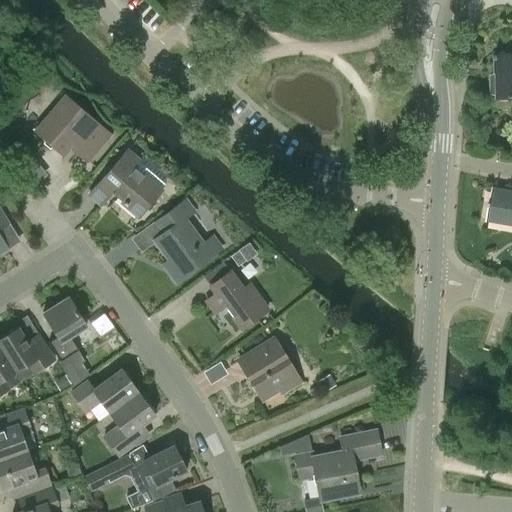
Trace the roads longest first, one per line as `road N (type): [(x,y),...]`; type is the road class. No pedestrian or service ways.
road 1 (residential): [(436,203),(358,195),(289,174),(238,137),(94,0)]
road 2 (residential): [(0,294),(61,255),(82,256),(188,401),(240,511)]
road 3 (tertiary): [(421,511),(433,274)]
road 4 (tertiary): [(427,0),(417,73),(440,143)]
road 5 (tertiary): [(440,143),(441,27),(451,0)]
